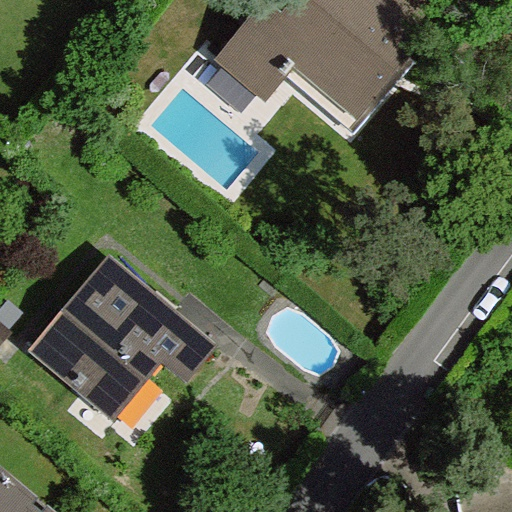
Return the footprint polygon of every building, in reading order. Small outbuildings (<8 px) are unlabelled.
[(419,16),(400,0),(305,0),(286,23),(270,10),(228,59),(267,93),(283,75),(288,79),(303,62),(361,111),(406,59),(393,48),(419,16)] [(511,15),(502,8),(457,63),(505,103),(511,94),(511,15)] [(212,351),(111,266),(37,354),(116,418),(164,361),(188,380),(212,351)] [(17,375),(0,360),(0,386),(4,390),(17,375)] [(41,511),(0,477),(0,511),(41,511)]
